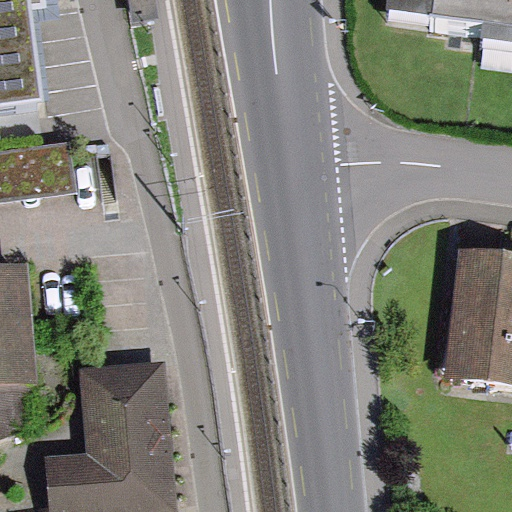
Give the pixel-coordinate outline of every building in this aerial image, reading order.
[(0,0),(0,108),(42,104),(30,12),(44,12),(42,0),(0,0)] [(511,0),(395,0),(391,28),(484,41),(482,53),(511,57),(511,0)] [(0,203),(79,193),(72,140),(0,149),(0,203)] [(441,377),(511,386),(511,251),(458,245),(441,377)] [(0,438),(41,425),(28,264),(2,266),(1,248),(0,248),(0,438)] [(48,511),(175,511),(165,364),(86,370),(92,454),(44,457),(48,511)]
